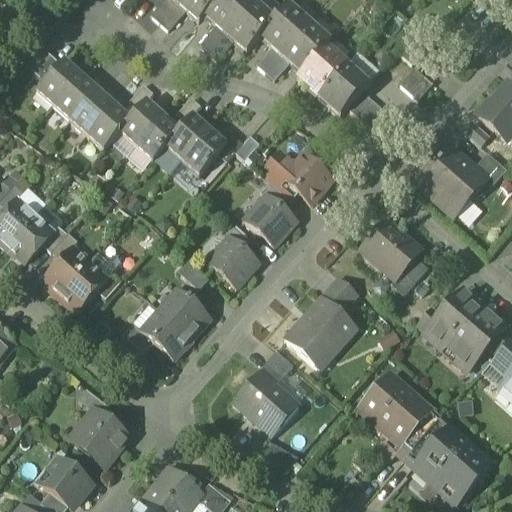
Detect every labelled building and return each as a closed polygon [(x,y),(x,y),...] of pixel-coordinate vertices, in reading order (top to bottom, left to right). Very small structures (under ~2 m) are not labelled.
[(167,0),(169,1),(177,8),(183,0),(167,0)] [(198,27),(204,20),(221,0),(183,0),(177,8),(187,17),(198,27)] [(216,31),(225,38),(252,8),(242,0),(221,0),(204,20),(216,31)] [(242,0),(252,8),(258,0),(242,0)] [(272,27),(283,15),(266,0),(258,0),(252,8),(272,27)] [(151,21),(159,28),(177,8),(169,1),(151,21)] [(177,8),(159,28),(169,37),(187,17),(177,8)] [(246,57),(260,41),(272,27),(252,8),(225,38),(234,47),(246,57)] [(272,52),(281,60),(307,30),(286,11),(283,15),(272,27),(260,41),(272,52)] [(290,68),(301,78),(324,53),(328,48),(307,30),(281,60),(290,68)] [(208,57),(225,38),(216,31),(200,50),(208,57)] [(412,33),(401,45),(419,61),(430,49),(412,33)] [(234,47),(225,38),(208,57),(217,66),(234,47)] [(411,70),(419,61),(401,45),(393,54),(411,70)] [(257,70),(265,77),(281,60),(272,52),(257,70)] [(35,78),(50,61),(41,53),(26,70),(35,78)] [(297,83),(318,102),(345,72),(324,53),(301,78),(297,83)] [(290,68),(281,60),(265,77),(275,86),(290,68)] [(355,60),(345,72),(366,91),(377,79),(355,60)] [(60,69),(50,61),(35,78),(44,87),(60,69)] [(35,97),(52,112),(80,81),(62,66),(60,69),(44,87),(35,97)] [(362,96),(366,91),(345,72),(318,102),(339,121),(347,113),(362,96)] [(399,89),(417,105),(432,88),(414,73),(399,89)] [(96,96),(80,81),(52,112),(69,127),(96,96)] [(477,121),(504,145),(511,136),(511,93),(507,89),(498,100),(499,101),(493,108),(492,107),(490,109),(489,108),(477,121)] [(129,109),(137,116),(145,107),(152,99),(142,90),(127,107),(129,109)] [(113,110),(96,96),(69,127),(85,141),(113,110)] [(347,113),(356,121),(371,104),(362,96),(347,113)] [(175,120),(185,129),(191,121),(200,112),(190,103),(175,120)] [(356,121),(365,129),(379,112),(371,104),(356,121)] [(145,107),(137,116),(129,125),(118,138),(134,152),(162,122),(145,107)] [(129,109),(122,118),(129,125),(137,116),(129,109)] [(118,138),(129,125),(122,118),(113,110),(85,141),(102,156),(109,147),(118,138)] [(365,129),(374,137),(388,120),(379,112),(365,129)] [(374,137),(382,145),(397,128),(388,120),(374,137)] [(185,129),(178,136),(164,152),(181,167),(208,136),(191,121),(185,129)] [(178,136),(162,122),(134,152),(151,167),(154,164),(164,152),(178,136)] [(474,129),(465,139),(483,155),(492,145),(474,129)] [(225,151),(208,136),(181,167),(196,180),(198,182),(217,160),(225,151)] [(118,138),(109,147),(126,162),(134,152),(118,138)] [(226,167),(234,158),(242,149),(233,141),(225,151),(217,160),(226,167)] [(249,141),(242,149),(234,158),(243,166),(258,149),(249,141)] [(134,152),(126,162),(142,176),(151,167),(134,152)] [(164,152),(154,164),(170,178),(181,167),(164,152)] [(417,189),(452,219),(453,217),(447,212),(461,198),(466,203),(482,186),(483,184),(472,175),(448,154),(417,189)] [(281,183),(293,169),(279,156),(264,173),(271,180),(274,177),(281,183)] [(482,186),(491,193),(506,176),(487,158),(472,175),(483,184),(482,186)] [(297,198),(310,210),(332,186),(302,159),(293,169),(281,183),(280,183),(297,198)] [(181,167),(170,178),(186,192),(196,180),(181,167)] [(265,186),(268,188),(286,204),(289,207),(297,198),(280,183),(281,183),(274,177),(271,180),(265,186)] [(1,187),(10,195),(13,191),(16,188),(7,180),(4,182),(1,187)] [(0,205),(10,195),(1,187),(0,187),(0,205)] [(286,204),(268,188),(260,197),(265,202),(278,213),(286,204)] [(0,205),(0,211),(6,217),(16,206),(17,206),(22,199),(13,191),(10,195),(0,205)] [(27,194),(22,199),(17,206),(34,222),(43,211),(45,210),(27,194)] [(447,212),(453,217),(466,203),(461,198),(447,212)] [(244,226),(274,252),(295,228),(278,213),(265,202),(244,226)] [(0,224),(0,247),(6,253),(34,222),(17,206),(16,206),(6,217),(0,224)] [(61,227),(43,211),(34,222),(52,237),(57,231),(61,227)] [(52,237),(34,222),(6,253),(24,269),(42,249),(52,237)] [(393,285),(394,286),(414,263),(420,257),(385,226),(359,255),(382,275),(386,271),(396,280),(392,285),(393,285)] [(227,243),(241,255),(249,246),(230,229),(222,239),(227,243)] [(51,256),(66,239),(57,231),(52,237),(42,249),(50,257),(51,256)] [(67,239),(66,239),(51,256),(60,264),(72,252),(76,247),(67,239)] [(206,267),(236,294),(257,270),(241,255),(227,243),(206,267)] [(40,288),(58,303),(90,267),(72,252),(60,264),(40,288)] [(511,253),(503,264),(511,270),(511,253)] [(98,259),(90,267),(107,283),(111,279),(112,279),(116,275),(115,274),(120,268),(112,261),(107,267),(98,259)] [(390,289),(403,301),(427,274),(414,263),(394,286),(393,285),(390,289)] [(186,266),(177,276),(198,295),(207,285),(186,266)] [(108,284),(107,283),(90,267),(58,303),(76,319),(96,297),(108,284)] [(386,271),(382,275),(392,285),(396,280),(386,271)] [(96,297),(105,304),(120,287),(112,279),(111,279),(107,283),(108,284),(96,297)] [(324,306),(339,319),(357,299),(338,283),(320,304),(323,307),(324,306)] [(177,294),(158,315),(191,345),(210,324),(177,294)] [(425,339),(467,375),(487,352),(503,334),(504,333),(462,297),(441,321),(425,339)] [(284,345),(314,371),(328,356),(332,360),(356,334),(339,319),(324,306),(323,307),(306,326),(303,323),(284,345)] [(416,331),(425,339),(441,321),(431,313),(416,331)] [(191,345),(158,315),(140,336),(139,336),(153,348),(173,366),(191,345)] [(126,341),(144,358),(153,348),(139,336),(140,336),(134,331),(126,341)] [(392,334),(377,343),(385,356),(400,346),(392,334)] [(496,361),(510,345),(511,342),(503,334),(487,352),(496,361)] [(0,366),(13,349),(0,339),(0,366)] [(511,378),(511,347),(510,345),(496,361),(492,366),(509,382),(511,378)] [(261,373),(277,388),(284,379),(292,370),(276,356),(261,373)] [(328,356),(314,371),(318,376),(332,360),(328,356)] [(58,375),(45,366),(35,378),(48,388),(58,375)] [(498,394),(502,390),(509,382),(492,366),(480,378),(498,394)] [(232,408),(270,442),(298,411),(294,408),(275,391),(259,377),(232,408)] [(511,403),(511,404),(511,378),(509,382),(502,390),(511,398),(511,403)] [(277,388),(275,391),(294,408),(304,397),(284,379),(277,388)] [(381,447),(394,458),(400,451),(431,416),(389,379),(352,421),(381,447)] [(94,416),(104,424),(111,414),(86,395),(78,405),(93,417),(94,416)] [(471,406),(457,406),(457,421),(472,420),(471,406)] [(71,444),(107,472),(129,443),(104,424),(94,416),(93,417),(71,444)] [(403,466),(412,474),(449,432),(440,424),(431,416),(400,451),(409,459),(403,466)] [(450,495),(460,504),(491,469),(449,432),(412,474),(444,502),(450,495)] [(258,462),(286,477),(298,463),(267,446),(258,462)] [(385,468),(394,458),(381,447),(372,456),(385,468)] [(66,511),(70,511),(75,506),(77,508),(91,490),(56,462),(45,477),(51,482),(42,493),(48,498),(66,511)] [(140,506),(147,511),(192,511),(198,506),(202,501),(200,499),(166,473),(140,506)] [(36,488),(42,493),(51,482),(45,477),(36,488)] [(204,511),(226,511),(230,507),(208,490),(200,499),(202,501),(198,506),(204,511)] [(450,495),(444,502),(454,511),(460,504),(450,495)] [(66,511),(48,498),(40,508),(44,511),(66,511)]
